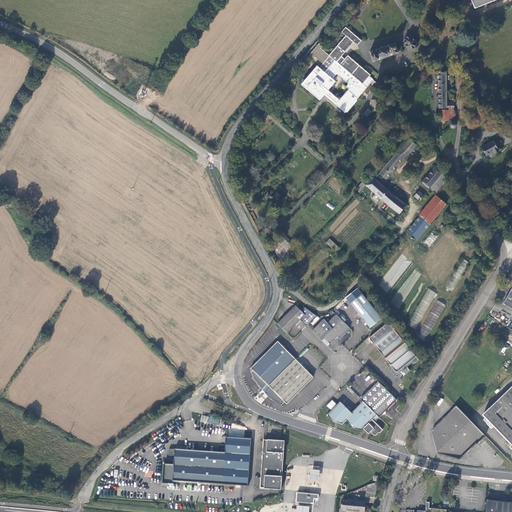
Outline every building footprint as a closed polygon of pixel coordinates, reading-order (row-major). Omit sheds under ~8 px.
[(312,52),(324,63),(320,67),(318,65),(302,83),(320,99),(326,93),(328,89),(335,80),(333,78),(337,74),(348,83),(346,86),(349,88),(340,100),(337,103),(337,104),(346,112),(373,79),(370,76),(371,74),(348,55),(345,59),(342,56),(354,42),(358,45),(362,40),(346,26),(342,31),(346,35),(330,55),(321,48),(323,46),(320,43),(312,52)] [(405,38),(409,49),(417,46),(413,36),(405,38)] [(370,50),(374,61),(398,53),(395,42),(370,50)] [(454,108),(453,104),(451,103),(447,103),(446,72),(440,72),(440,70),(438,70),(439,108),(440,109),(454,108)] [(328,89),(326,93),(337,103),(340,100),(328,89)] [(362,113),(366,117),(372,112),(368,108),(362,113)] [(453,121),(455,121),(455,114),(454,108),(440,109),(440,121),(453,121)] [(415,145),(407,138),(396,150),(396,151),(403,157),(407,155),(415,145)] [(493,140),(482,147),(487,155),(494,152),(495,153),(499,150),(497,147),(493,140)] [(403,157),(396,151),(378,172),(385,178),(403,157)] [(435,192),(447,177),(443,171),(441,170),(435,166),(422,181),(435,192)] [(366,185),(381,197),(387,189),(377,180),(380,176),(376,174),(371,178),(366,185)] [(356,189),(359,192),(365,185),(362,182),(356,189)] [(387,189),(381,197),(400,213),(406,205),(396,196),(387,189)] [(424,196),(419,191),(415,195),(420,200),(424,196)] [(446,203),(436,195),(420,214),(430,223),(446,203)] [(339,248),(329,239),(326,242),(336,251),(339,248)] [(511,287),(503,303),(511,308),(511,287)] [(418,329),(435,292),(426,288),(412,322),(415,323),(413,327),(418,329)] [(381,318),(361,292),(348,301),(371,327),(381,318)] [(295,306),(277,323),(287,333),(300,320),(306,326),(316,316),(304,308),(300,311),(295,306)] [(337,337),(339,339),(349,329),(335,315),(327,324),(323,320),(312,331),(320,340),(323,337),(330,344),(337,337)] [(388,322),(368,338),(396,372),(405,366),(407,363),(416,357),(388,322)] [(251,372),(262,390),(267,385),(271,388),(265,393),(268,396),(270,399),(272,400),(276,401),(278,402),(281,405),(285,402),(287,404),(291,400),(313,377),(297,360),(295,359),(277,341),(257,362),(251,368),(253,370),(251,372)] [(363,401),(379,417),(380,416),(386,415),(386,411),(396,399),(378,381),(361,399),(363,401)] [(511,387),(482,417),(511,446),(509,448),(511,451),(511,387)] [(375,421),(379,417),(363,401),(352,411),(340,401),(326,413),(333,420),(341,423),(345,419),(353,427),(356,429),(359,426),(365,432),(367,430),(370,434),(374,434),(377,431),(380,432),(383,429),(375,421)] [(482,434),(457,407),(433,431),(440,453),(461,460),(476,444),(477,445),(483,439),(485,437),(482,434)] [(209,415),(208,422),(219,424),(220,418),(209,415)] [(199,482),(248,486),(251,439),(226,437),(225,453),(175,450),(174,465),(164,465),(163,483),(174,484),(174,481),(199,482)] [(281,441),(264,440),(260,488),(278,489),(281,489),(285,441),(281,441)] [(320,471),(311,470),(310,476),(310,480),(319,481),(319,476),(320,471)] [(365,497),(374,498),(378,482),(368,485),(365,497)] [(319,494),(293,492),(293,497),(293,499),(292,502),(318,504),(319,494)] [(347,511),(353,511),(354,501),(347,500),(342,500),(341,509),(347,510),(347,511)] [(511,511),(511,501),(486,500),(485,511),(511,511)] [(354,501),(353,511),(364,511),(366,502),(354,501)] [(439,511),(440,509),(430,508),(430,502),(426,502),(425,511),(424,511),(418,510),(417,511),(439,511)]
